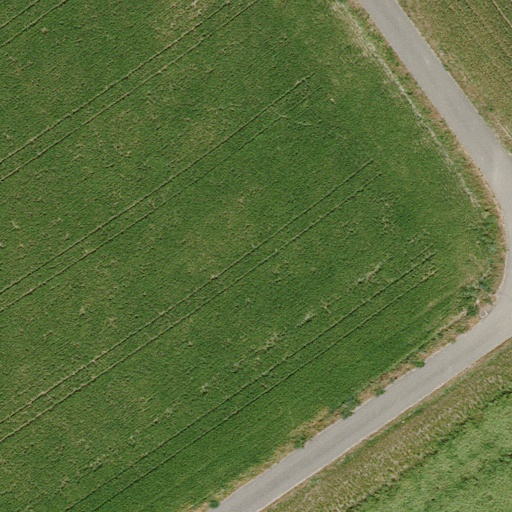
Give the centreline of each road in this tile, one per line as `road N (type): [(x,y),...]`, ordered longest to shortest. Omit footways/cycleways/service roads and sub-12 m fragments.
road 1 (track): [(233,511),(511,319)]
road 2 (track): [(511,192),(375,0)]
